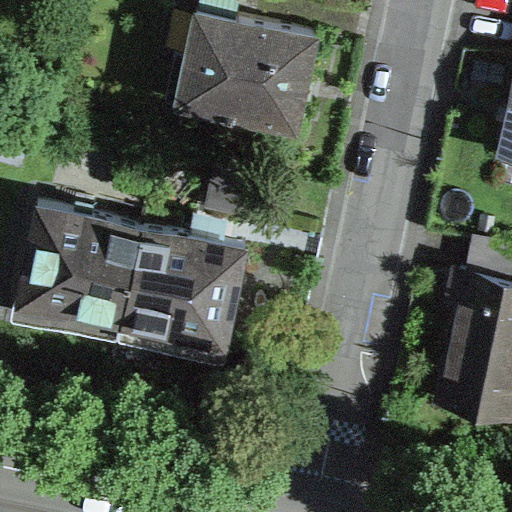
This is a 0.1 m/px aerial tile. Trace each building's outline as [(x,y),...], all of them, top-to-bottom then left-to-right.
[(299,99),(315,26),(197,1),(188,46),(175,43),(165,92),(295,119),(299,99)] [(511,81),(509,95),(500,142),(511,144),(511,81)] [(284,173),(217,159),(208,199),(275,213),(284,173)] [(118,329),(142,216),(39,195),(15,308),(39,313),(118,329)] [(245,238),(142,216),(118,329),(221,351),(227,322),(245,238)] [(511,241),(475,234),(469,264),(461,262),(453,296),(462,297),(450,355),(441,395),(511,410),(511,241)]
